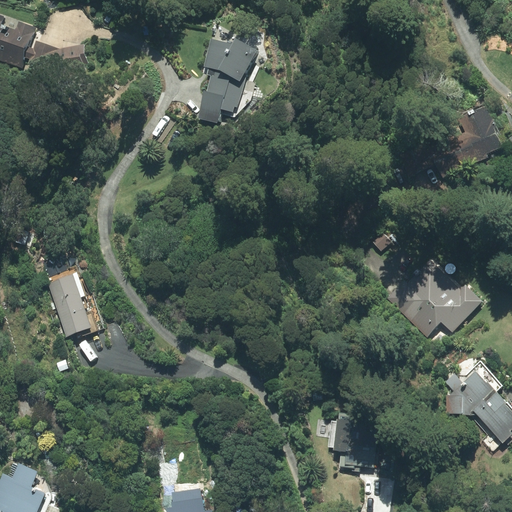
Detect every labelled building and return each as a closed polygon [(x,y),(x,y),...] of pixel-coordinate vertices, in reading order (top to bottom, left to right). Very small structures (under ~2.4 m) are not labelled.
[(33,61),(31,65),(59,75),(86,69),(86,65),(90,64),(86,45),(63,50),(39,42),(37,50),(33,49),(40,29),(22,23),(19,32),(15,30),(13,37),(7,35),(9,28),(4,26),(7,17),(0,14),(0,60),(25,69),(28,59),(33,61)] [(212,69),(210,76),(215,78),(203,120),(223,126),(226,116),(238,119),(250,76),(264,52),(244,40),(240,48),(215,41),(207,68),(212,69)] [(439,163),(445,176),(481,160),(479,157),(481,156),(480,153),(485,151),(487,154),(503,146),(499,136),(501,135),(496,123),(493,124),(487,110),(478,115),(478,112),(473,114),(474,116),(466,120),(472,134),(427,154),(424,148),(403,157),(412,176),(439,163)] [(17,226),(14,243),(31,247),(35,230),(17,226)] [(44,288),(50,286),(53,285),(45,263),(36,266),(44,288)] [(390,301),(428,339),(443,323),(454,334),(483,303),(467,288),(462,292),(432,263),(422,273),(420,270),(390,301)] [(80,276),(52,286),(70,338),(99,328),(80,276)] [(10,327),(7,318),(0,321),(3,329),(10,327)] [(474,417),(473,416),(475,413),(504,447),(507,444),(509,447),(511,443),(511,411),(490,385),(488,387),(478,375),(452,397),(449,398),(447,416),(474,417)] [(366,434),(367,425),(339,422),(335,454),(362,457),(361,469),(373,470),(375,450),(377,450),(379,435),(366,434)] [(5,475),(0,486),(0,511),(43,511),(51,495),(37,489),(44,473),(23,465),(17,480),(5,475)]
